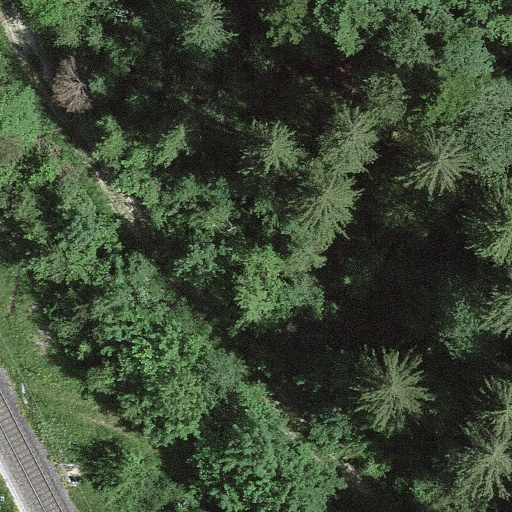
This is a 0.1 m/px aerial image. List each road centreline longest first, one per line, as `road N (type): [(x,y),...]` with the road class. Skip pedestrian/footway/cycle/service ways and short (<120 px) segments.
road 1 (track): [(375,511),(255,352),(120,193),(3,0)]
road 2 (track): [(0,390),(62,401),(160,444),(238,511)]
